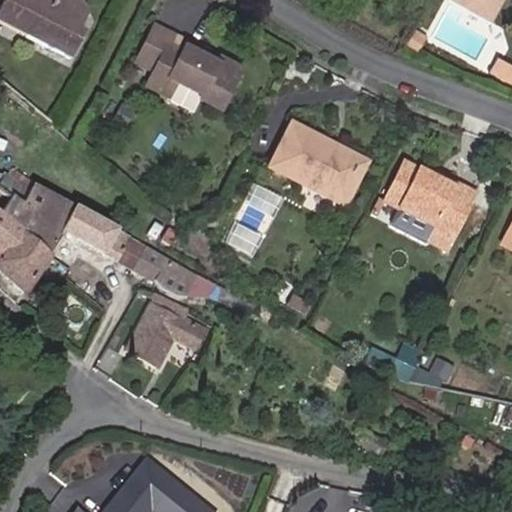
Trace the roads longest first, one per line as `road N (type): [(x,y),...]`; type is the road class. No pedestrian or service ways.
road 1 (residential): [(104,395),(139,417),(198,436),(511,505)]
road 2 (residential): [(511,117),(403,75),(269,0)]
road 3 (residential): [(104,395),(33,461),(6,511)]
road 4 (residential): [(0,305),(104,395)]
